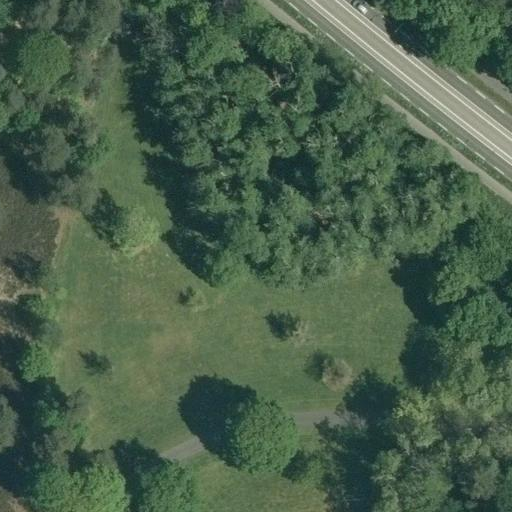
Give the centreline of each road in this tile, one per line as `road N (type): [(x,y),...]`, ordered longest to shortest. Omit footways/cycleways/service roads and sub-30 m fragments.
road 1 (primary): [(293,0),(511,173)]
road 2 (primary): [(511,125),(350,0)]
